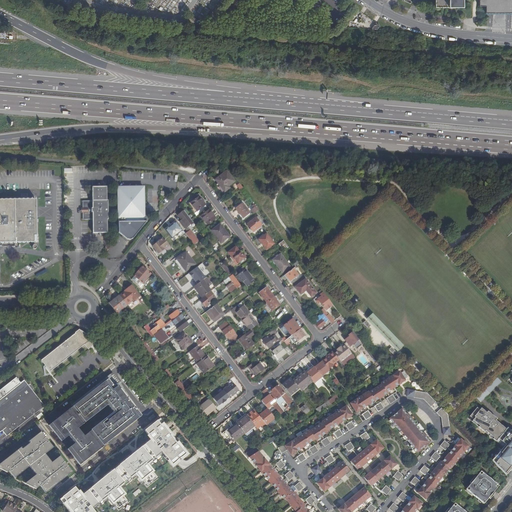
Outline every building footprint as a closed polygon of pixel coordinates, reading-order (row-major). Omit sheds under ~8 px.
[(511,0),(478,0),(478,6),(485,6),(485,13),(490,13),(509,12),(511,12),(511,0)] [(235,182),(226,171),(214,180),(217,184),(224,192),(224,193),(230,188),(229,186),(235,182)] [(147,221),(147,217),(144,217),(144,207),(143,186),(118,187),(118,218),(118,232),(122,235),(121,237),(126,240),(127,239),(128,239),(129,239),(130,239),(131,239),(132,238),(132,239),(147,221)] [(80,209),(80,212),(82,212),(82,220),(88,220),(92,220),(92,233),(107,233),(107,219),(108,219),(108,200),(106,200),(106,187),(92,187),(92,201),(82,201),(82,209),(80,209)] [(205,205),(199,197),(189,205),(193,209),(191,210),(194,214),(205,205)] [(21,200),(0,199),(0,243),(37,243),(37,217),(37,212),(37,207),(37,200),(34,200),(21,200)] [(250,213),(242,202),(234,208),(242,219),(250,213)] [(207,207),(205,205),(194,214),(197,216),(207,207)] [(216,219),(209,210),(200,217),(207,225),(216,219)] [(188,227),(193,223),(192,220),(188,216),(180,222),(187,231),(189,230),(188,227)] [(262,225),(256,218),(248,224),(253,232),(262,225)] [(166,229),(167,230),(177,222),(176,221),(166,229)] [(179,234),(184,231),(177,222),(167,230),(173,239),(179,234)] [(230,237),(220,225),(212,231),(221,243),(230,237)] [(191,231),(186,234),(192,242),(194,245),(199,242),(191,231)] [(274,244),(267,234),(259,239),(267,249),(274,244)] [(168,247),(162,239),(159,242),(153,246),(158,254),(168,247)] [(191,257),(195,254),(189,246),(184,249),(191,257)] [(243,256),(236,246),(228,252),(237,264),(242,261),(243,262),(244,261),(243,260),(245,259),(243,256)] [(196,264),(186,251),(176,259),(186,272),(196,264)] [(291,267),(281,254),(272,260),(282,274),(291,267)] [(222,265),(230,277),(233,275),(224,263),(222,265)] [(204,276),(197,266),(188,272),(195,282),(204,276)] [(143,267),(135,276),(143,284),(151,274),(143,267)] [(254,282),(243,267),(237,271),(239,275),(237,276),(242,283),(244,281),(248,286),(254,282)] [(297,273),(293,269),(285,275),(290,282),(298,276),(299,277),(301,276),(298,272),(297,273)] [(197,290),(202,298),(211,292),(207,287),(202,280),(201,282),(196,285),(193,287),(196,291),(197,290)] [(315,293),(305,280),(295,288),(301,296),(306,292),(310,296),(315,293)] [(125,290),(119,294),(126,303),(131,299),(132,301),(140,295),(131,283),(124,288),(125,290)] [(261,295),(267,303),(274,298),(268,290),(261,295)] [(214,296),(212,292),(200,301),(205,308),(207,306),(208,308),(210,306),(210,305),(209,305),(208,305),(210,303),(209,302),(214,298),(213,297),(214,296)] [(320,294),(322,297),(316,301),(318,303),(320,301),(324,307),(330,302),(323,292),(320,294)] [(121,309),(127,305),(126,303),(119,294),(118,293),(108,301),(117,312),(121,309)] [(266,303),(273,311),(275,309),(280,306),(274,298),(267,303),(266,303)] [(290,308),(285,302),(280,306),(275,309),(279,315),(285,310),(286,311),(290,308)] [(212,319),(215,323),(228,313),(231,311),(227,306),(222,310),(217,304),(206,313),(211,320),(212,319)] [(240,309),(238,306),(231,311),(234,314),(236,312),(239,315),(240,315),(243,319),(242,319),(244,323),(245,322),(248,326),(255,321),(244,306),(240,309)] [(169,316),(172,321),(181,314),(177,309),(169,316)] [(285,320),(294,313),(293,311),(289,314),(290,314),(283,319),(285,320)] [(181,314),(172,321),(175,326),(184,319),(181,314)] [(329,314),(325,317),(328,320),(331,324),(334,321),(329,314)] [(403,349),(372,316),(369,319),(380,331),(380,332),(390,343),(391,342),(400,352),(403,349)] [(152,331),(147,325),(144,327),(151,337),(154,335),(162,329),(166,326),(161,319),(156,323),(158,326),(152,331)] [(284,326),(292,336),(300,329),(293,319),(284,326)] [(322,320),(316,324),(319,329),(322,327),(323,328),(324,327),(323,325),(326,324),(325,323),(322,320)] [(187,321),(178,328),(181,332),(190,325),(187,321)] [(231,342),(238,337),(230,326),(230,327),(227,323),(220,328),(228,338),(231,342)] [(168,338),(162,329),(154,335),(161,343),(168,338)] [(305,336),(300,329),(292,336),(289,338),(291,340),(293,339),(296,344),(305,336)] [(254,335),(251,330),(239,339),(238,340),(246,350),(254,344),(250,338),(254,335)] [(83,336),(79,331),(41,360),(50,372),(85,344),(86,346),(87,345),(89,347),(93,344),(91,342),(93,341),(91,340),(90,339),(88,337),(87,336),(85,336),(84,336),(83,336)] [(272,342),(280,336),(277,333),(271,337),(270,336),(268,338),(267,337),(263,340),(269,348),(273,344),(272,342)] [(347,342),(344,344),(345,345),(347,348),(357,341),(352,333),(344,339),(347,342)] [(192,344),(185,334),(176,340),(184,350),(192,344)] [(144,342),(141,344),(155,361),(158,358),(144,342)] [(338,351),(334,354),(339,359),(341,362),(351,353),(347,348),(345,345),(342,348),(341,346),(337,350),(338,351)] [(190,352),(198,363),(206,357),(198,346),(190,352)] [(286,353),(281,346),(273,352),(278,359),(286,353)] [(329,356),(322,361),(327,368),(329,370),(334,366),(332,364),(339,359),(334,354),(333,351),(328,355),(329,356)] [(351,353),(341,362),(344,365),(355,357),(351,353)] [(197,364),(205,374),(214,367),(207,357),(206,357),(198,363),(197,364)] [(316,362),(312,364),(314,367),(316,369),(320,374),(327,368),(322,361),(320,359),(316,363),(316,362)] [(264,369),(257,360),(248,367),(252,373),(253,372),(256,375),(264,369)] [(316,369),(314,367),(306,374),(313,381),(314,383),(314,384),(322,377),(321,376),(320,374),(316,369)] [(399,371),(393,375),(399,384),(405,380),(404,380),(400,373),(399,371)] [(306,374),(305,372),(297,378),(293,381),(299,389),(301,391),(313,381),(306,374)] [(393,375),(387,379),(393,388),(399,384),(393,375)] [(48,424),(81,464),(142,415),(118,385),(117,386),(109,377),(101,385),(99,382),(48,424)] [(495,388),(501,382),(497,377),(490,384),(495,388)] [(291,379),(282,385),(290,395),(299,389),(293,381),(291,379)] [(387,379),(381,383),(381,384),(387,392),(393,388),(387,379)] [(179,381),(174,385),(180,393),(181,392),(182,391),(186,389),(179,381)] [(314,383),(313,381),(301,391),(302,392),(314,383)] [(233,383),(224,390),(229,397),(239,390),(233,383)] [(0,432),(6,428),(10,433),(33,415),(39,411),(45,406),(27,384),(0,405),(0,432)] [(381,384),(375,388),(381,397),(387,393),(387,392),(381,384)] [(279,386),(275,389),(281,396),(285,402),(289,399),(279,386)] [(476,397),(480,402),(493,390),(489,386),(476,397)] [(375,401),(381,397),(375,388),(369,392),(375,400),(375,401)] [(181,392),(188,402),(193,399),(186,390),(186,389),(182,391),(181,392)] [(280,414),(284,411),(274,400),(269,395),(270,394),(266,389),(263,392),(267,397),(262,401),(268,409),(272,406),(280,414)] [(277,399),(281,396),(275,389),(271,392),(277,399)] [(427,392),(407,389),(406,396),(423,399),(430,406),(436,402),(427,392)] [(224,390),(213,398),(219,406),(229,397),(224,390)] [(369,391),(362,395),(368,404),(375,400),(369,392),(369,391)] [(316,408),(318,412),(339,399),(336,395),(316,408)] [(362,395),(356,399),(362,408),(368,404),(362,395)] [(207,415),(216,407),(209,398),(199,405),(207,415)] [(356,412),(362,408),(356,399),(350,403),(356,412)] [(346,406),(340,410),(346,419),(352,415),(346,406)] [(441,417),(444,434),(450,434),(448,415),(441,407),(436,412),(441,417)] [(407,439),(418,452),(430,442),(425,436),(422,433),(409,417),(407,414),(406,413),(402,408),(390,418),(400,431),(401,431),(408,438),(407,439)] [(492,460),(506,475),(511,467),(511,430),(507,427),(506,429),(495,420),(497,419),(487,411),(486,413),(481,408),(479,410),(476,408),(469,416),(471,418),(473,419),(471,422),(484,432),(485,431),(494,438),(493,439),(496,441),(498,439),(506,445),(503,447),(497,455),(492,460)] [(266,425),(275,418),(268,409),(259,416),(265,424),(266,425)] [(340,410),(334,414),(340,423),(346,419),(340,410)] [(153,412),(146,418),(149,421),(155,416),(153,412)] [(249,414),(247,416),(255,425),(256,427),(260,424),(262,427),(265,424),(259,416),(256,412),(251,416),(249,414)] [(245,413),(236,421),(236,422),(245,433),(255,425),(247,416),(245,413)] [(334,414),(328,418),(334,427),(340,423),(334,414)] [(172,467),(188,454),(160,419),(159,418),(158,418),(143,430),(149,438),(80,494),(74,486),(58,498),(68,511),(94,511),(92,510),(108,497),(118,511),(130,501),(120,488),(136,475),(147,487),(158,478),(147,465),(162,453),(172,467)] [(328,418),(322,422),(322,423),(328,431),(334,427),(328,418)] [(236,422),(225,431),(234,442),(245,433),(236,422)] [(322,423),(316,427),(322,436),(328,432),(328,431),(322,423)] [(316,440),(322,436),(316,427),(310,431),(315,439),(316,440)] [(54,447),(45,437),(40,430),(0,460),(0,468),(7,473),(10,471),(15,478),(30,466),(36,475),(34,477),(35,479),(28,485),(36,489),(41,486),(46,493),(73,472),(60,456),(52,462),(45,454),(54,447)] [(309,430),(303,434),(309,443),(315,439),(310,431),(309,430)] [(303,434),(297,438),(303,447),(309,443),(303,434)] [(297,438),(291,442),(297,451),(303,447),(297,438)] [(460,439),(456,444),(464,451),(468,446),(460,439)] [(498,439),(496,441),(503,447),(506,445),(498,439)] [(376,440),(371,444),(377,452),(383,448),(376,440)] [(291,455),(297,451),(291,442),(285,446),(287,450),(291,455)] [(371,458),(377,452),(371,444),(364,450),(371,458)] [(456,444),(451,450),(459,457),(464,451),(456,444)] [(364,450),(357,455),(364,463),(371,458),(364,450)] [(451,450),(446,455),(455,462),(459,457),(451,450)] [(380,451),(376,455),(381,461),(385,457),(380,451)] [(357,469),(364,463),(357,455),(350,461),(357,469)] [(446,455),(442,461),(449,468),(450,468),(455,462),(446,455)] [(389,456),(386,458),(384,460),(391,468),(396,464),(389,456)] [(256,465),(261,471),(269,464),(265,458),(256,465)] [(384,474),(391,468),(384,460),(382,462),(381,460),(376,464),(384,474)] [(441,461),(435,467),(444,474),(449,468),(442,461),(441,461)] [(342,462),(336,467),(343,475),(345,474),(349,470),(342,462)] [(261,471),(266,476),(274,470),(269,464),(261,471)] [(377,479),(384,474),(376,464),(372,468),(373,469),(371,471),(377,479)] [(336,467),(329,473),(336,481),(340,477),(343,475),(336,467)] [(438,481),(444,474),(435,467),(430,474),(431,475),(438,481)] [(266,476),(270,482),(278,475),(274,470),(266,476)] [(370,485),(377,479),(371,471),(368,473),(364,477),(370,485)] [(491,494),(493,495),(494,493),(493,492),(497,486),(480,471),(475,477),(472,480),(470,484),(465,489),(483,504),(488,498),(489,500),(490,498),(489,497),(491,494)] [(332,485),(336,481),(329,473),(323,478),(329,487),(332,485)] [(270,482),(275,488),(283,481),(278,475),(270,482)] [(431,475),(426,481),(434,487),(439,481),(438,481),(431,475)] [(35,479),(34,477),(25,484),(28,485),(35,479)] [(324,491),(327,488),(329,487),(323,478),(317,483),(324,491)] [(275,488),(279,493),(288,486),(283,481),(275,488)] [(426,481),(421,486),(430,493),(434,487),(426,481)] [(279,493),(284,499),(285,498),(292,492),(288,486),(279,493)] [(425,499),(430,493),(421,486),(417,492),(425,499)] [(364,487),(360,491),(358,492),(364,501),(371,496),(364,487)] [(135,496),(141,492),(139,488),(132,493),(135,496)] [(285,498),(291,505),(299,498),(293,491),(292,492),(285,498)] [(355,495),(350,498),(357,507),(364,501),(358,492),(355,495)] [(413,496),(409,501),(417,508),(422,503),(413,496)] [(291,505),(297,511),(304,505),(305,505),(299,498),(291,505)] [(350,498),(346,502),(344,504),(350,511),(351,511),(357,507),(350,498)] [(409,501),(404,507),(410,511),(414,511),(417,508),(409,501)] [(8,502),(2,511),(4,511),(14,511),(16,509),(17,508),(8,502)] [(464,511),(454,503),(450,509),(447,511),(464,511)]
